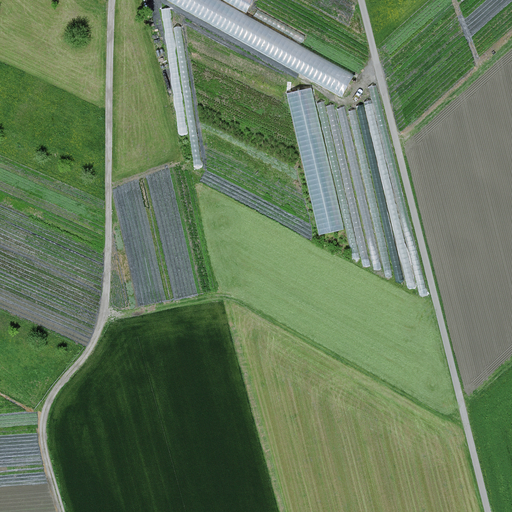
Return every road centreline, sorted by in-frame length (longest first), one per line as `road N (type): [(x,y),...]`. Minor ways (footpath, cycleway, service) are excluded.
road 1 (track): [(65,511),(49,423),(58,393),(94,353),(108,314),(115,0)]
road 2 (track): [(487,511),(361,0)]
